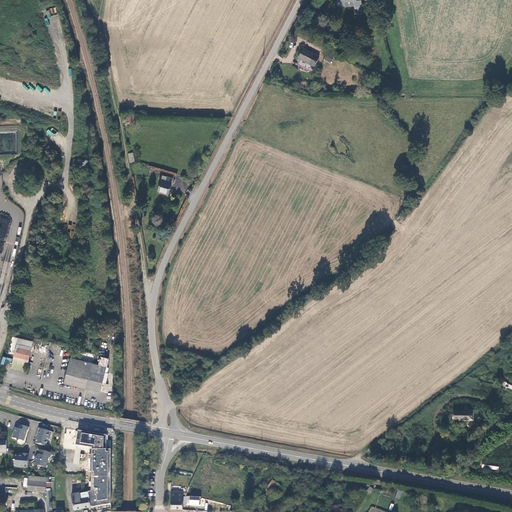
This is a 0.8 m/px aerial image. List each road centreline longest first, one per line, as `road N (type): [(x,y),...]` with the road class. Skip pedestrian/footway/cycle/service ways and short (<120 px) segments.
road 1 (unclassified): [(166,399),(151,326),(158,278),(299,0)]
road 2 (primary): [(511,495),(193,438)]
road 3 (track): [(102,0),(98,23),(152,301)]
road 4 (primary): [(162,432),(0,396)]
